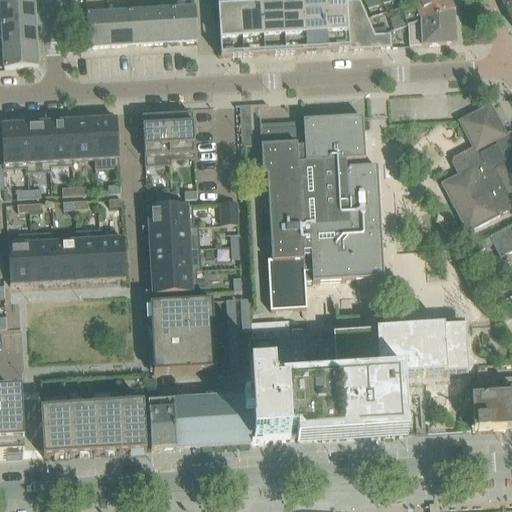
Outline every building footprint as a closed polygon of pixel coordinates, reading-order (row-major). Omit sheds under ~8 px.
[(367,0),(364,1),(368,11),(403,0),(411,0),(413,7),(416,6),(433,0),(367,0)] [(393,33),(454,14),(447,0),(433,0),(416,6),(418,15),(391,23),(393,33)] [(511,0),(499,0),(504,9),(505,8),(511,21),(511,24),(511,0)] [(348,52),(391,50),(391,36),(375,37),(368,20),(360,2),(345,3),(348,52)] [(348,52),(345,3),(324,4),(327,53),(348,52)] [(35,26),(34,4),(1,6),(2,28),(35,26)] [(327,53),(324,4),(302,5),(305,55),(327,53)] [(305,55),(302,5),(281,7),(284,56),(305,55)] [(284,56),(281,7),(260,8),(263,57),(284,56)] [(263,57),(260,8),(239,9),(242,58),(263,57)] [(218,10),(220,57),(221,60),(242,58),(239,9),(218,10)] [(176,45),(197,44),(195,10),(173,11),(176,45)] [(154,47),(176,45),(173,11),(152,13),(154,47)] [(152,13),(130,14),(132,48),(154,47),(152,13)] [(110,49),(132,48),(130,14),(108,15),(110,49)] [(454,14),(408,28),(409,49),(456,46),(454,14)] [(110,49),(108,15),(86,17),(88,40),(88,51),(110,49)] [(4,50),(37,48),(35,26),(2,28),(4,50)] [(38,70),(37,48),(4,50),(5,72),(38,70)] [(511,136),(509,136),(507,137),(491,106),(458,123),(473,152),(467,155),(466,153),(453,160),(451,165),(459,181),(443,189),(468,237),(501,220),(500,219),(511,213),(511,136)] [(241,149),(255,148),(254,109),(239,110),(241,149)] [(192,117),(167,119),(170,164),(171,164),(195,162),(192,117)] [(171,168),(171,164),(170,164),(167,119),(142,120),(145,170),(171,168)] [(365,163),(363,120),(303,124),(303,128),(261,130),(260,121),(259,121),(263,178),(267,178),(272,263),(267,264),(270,314),(306,312),(305,285),(312,284),(313,286),(384,281),(377,170),(365,170),(364,163),(365,163)] [(116,121),(93,123),(96,164),(96,168),(95,168),(95,173),(119,171),(117,121),(116,121)] [(93,123),(70,124),(73,165),(96,164),(93,123)] [(73,169),(70,124),(47,125),(50,171),(51,171),(73,169)] [(47,125),(24,127),(27,172),(26,172),(26,177),(51,175),(51,171),(50,171),(47,125)] [(27,172),(24,127),(1,128),(1,136),(2,148),(3,168),(3,173),(26,172),(27,172)] [(108,197),(121,196),(120,188),(108,189),(108,197)] [(86,190),(74,191),(74,198),(86,198),(86,190)] [(62,199),(74,198),(74,191),(62,192),(62,199)] [(40,193),(28,194),(29,201),(41,200),(40,193)] [(17,202),(29,201),(28,194),(16,194),(17,202)] [(184,194),(185,202),(197,202),(197,194),(184,194)] [(156,204),(172,203),(171,195),(155,196),(156,204)] [(121,202),(109,202),(109,210),(122,210),(121,202)] [(75,204),(63,205),(63,212),(75,212),(75,204)] [(87,211),(87,204),(75,204),(75,212),(87,211)] [(222,229),(238,228),(236,206),(220,206),(222,229)] [(147,211),(149,233),(194,230),(194,229),(192,208),(147,211)] [(511,228),(489,240),(493,248),(499,260),(511,252),(511,228)] [(149,233),(150,255),(200,252),(199,229),(194,229),(194,230),(149,233)] [(79,284),(103,283),(100,243),(101,243),(100,233),(75,235),(76,239),(77,239),(79,284)] [(33,287),(56,285),(54,241),(55,241),(55,236),(30,237),(33,287)] [(10,288),(33,287),(30,237),(7,239),(10,288)] [(230,238),(231,250),(239,250),(238,238),(230,238)] [(54,241),(56,285),(79,284),(77,239),(76,239),(55,241),(54,241)] [(489,240),(477,246),(482,254),(493,248),(489,240)] [(123,242),(101,243),(100,243),(103,283),(126,281),(123,242)] [(231,262),(240,262),(239,250),(231,250),(231,262)] [(150,255),(151,277),(196,274),(196,275),(201,274),(200,252),(150,255)] [(196,274),(151,277),(152,299),(198,296),(196,275),(196,274)] [(242,294),(241,281),(233,282),(233,294),(242,294)] [(226,314),(236,313),(235,302),(226,303),(226,314)] [(240,302),(241,313),(250,313),(249,302),(240,302)] [(213,304),(150,307),(154,377),(216,373),(213,304)] [(505,312),(498,316),(503,326),(511,322),(505,312)] [(227,325),(236,324),(236,313),(226,314),(227,325)] [(251,323),(250,313),(241,313),(241,324),(251,323)] [(251,334),(251,323),(241,324),(242,335),(251,334)] [(236,324),(227,325),(228,336),(237,335),(236,324)] [(288,324),(251,327),(252,343),(248,343),(251,388),(253,447),(263,446),(263,445),(289,443),(289,442),(296,442),(296,445),(407,438),(403,380),(468,376),(465,330),(289,341),(288,324)] [(237,346),(237,335),(228,336),(228,346),(237,346)] [(237,346),(228,346),(229,357),(238,357),(237,346)] [(238,357),(229,357),(229,368),(239,368),(238,357)] [(472,432),(472,434),(511,431),(511,379),(503,380),(504,398),(471,400),(473,432),(472,432)] [(251,447),(253,447),(251,388),(215,396),(216,401),(148,405),(150,453),(251,447)] [(0,461),(23,460),(20,401),(0,401),(0,461)] [(121,455),(146,454),(144,406),(118,407),(121,455)] [(92,409),(95,456),(121,455),(118,407),(92,409)] [(95,456),(92,409),(66,410),(69,458),(95,456)] [(41,412),(43,459),(69,458),(66,410),(41,412)]
